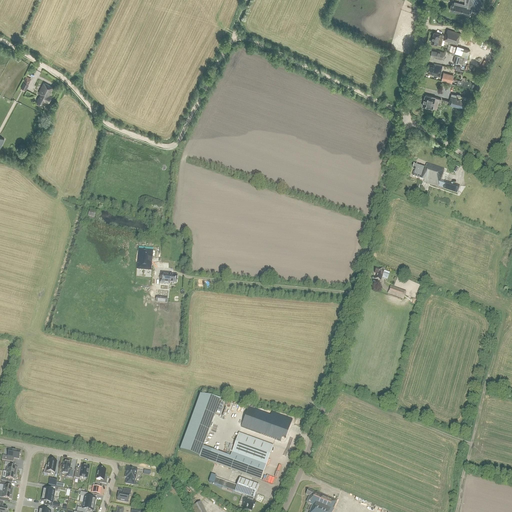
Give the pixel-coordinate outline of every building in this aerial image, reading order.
[(466,0),(465,5),(463,4),(455,2),(454,4),(452,3),(452,5),(451,5),(450,11),(470,16),(472,11),(480,13),(482,7),(483,7),(484,0),(466,0)] [(457,45),(461,34),(448,29),(444,40),(457,45)] [(443,40),(444,35),(434,32),(431,43),(441,46),(442,45),(444,45),(445,41),(443,40)] [(453,46),(451,52),(452,52),(455,53),(456,53),(462,55),(459,63),(466,65),(468,57),(470,50),(457,46),(457,47),(453,46)] [(438,51),(438,52),(432,51),(431,56),(436,57),(436,59),(444,61),(446,53),(438,51)] [(434,64),(434,66),(429,64),(427,73),(432,74),(432,75),(440,77),(442,66),(434,64)] [(451,83),(453,76),(444,74),(442,81),(451,83)] [(31,79),(26,76),(23,82),(23,83),(20,88),(26,91),(29,85),(28,85),(31,79)] [(52,96),(49,94),(53,88),(43,83),(38,93),(40,94),(39,98),(38,98),(36,101),(43,105),(44,101),(48,103),(52,96)] [(457,95),(452,94),(450,104),(464,108),(467,98),(461,96),(457,95)] [(439,99),(439,98),(425,95),(422,106),(433,109),(435,99),(437,99),(439,99)] [(426,169),(414,166),(413,170),(414,171),(412,177),(424,181),(423,183),(438,188),(438,187),(442,188),(442,189),(457,194),(459,187),(444,182),(444,183),(440,181),(444,171),(427,165),(426,169)] [(151,271),(153,250),(138,249),(136,269),(151,271)] [(376,269),(375,274),(377,274),(375,279),(381,281),(383,276),(388,277),(389,274),(390,273),(384,271),(384,270),(383,269),(382,269),(381,269),(381,270),(380,270),(380,271),(376,269)] [(171,275),(171,273),(161,272),(160,284),(170,285),(170,283),(176,283),(177,276),(171,275)] [(404,299),(407,291),(392,286),(389,295),(404,299)] [(200,395),(180,450),(182,451),(199,457),(203,447),(220,400),(200,395)] [(271,416),(248,408),(241,427),(275,439),(275,440),(280,427),(282,427),(286,428),(290,418),(289,418),(272,412),(271,416)] [(239,433),(232,453),(266,465),(273,445),(273,446),(239,433)] [(2,460),(11,462),(12,458),(19,459),(20,455),(21,455),(21,452),(20,452),(9,450),(7,457),(3,456),(2,460)] [(46,465),(43,474),(44,473),(50,475),(51,472),(54,473),(56,461),(55,461),(55,460),(51,460),(50,460),(49,460),(48,466),(47,466),(46,466),(47,466),(46,465)] [(7,466),(6,472),(16,474),(17,468),(11,467),(11,463),(5,462),(4,465),(7,466)] [(66,477),(72,478),(73,471),(70,471),(71,464),(64,462),(61,473),(67,474),(66,477)] [(80,476),(87,478),(89,467),(82,466),(81,469),(76,468),(74,478),(79,479),(80,476)] [(135,479),(137,469),(131,468),(127,467),(126,471),(125,477),(127,478),(126,484),(133,485),(134,479),(135,479)] [(100,483),(106,484),(107,478),(104,477),(106,470),(98,469),(98,472),(97,472),(96,475),(97,475),(96,479),(101,480),(100,483)] [(154,469),(151,482),(162,484),(165,471),(154,469)] [(15,480),(16,474),(6,472),(3,472),(2,481),(8,482),(8,479),(15,480)] [(268,482),(270,477),(263,474),(261,480),(268,482)] [(222,487),(234,491),(246,496),(245,499),(242,507),(246,509),(247,508),(251,509),(252,508),(253,508),(254,506),(255,502),(251,501),(252,498),(253,498),(258,485),(239,478),(236,486),(224,481),(222,487)] [(14,487),(7,486),(8,483),(1,482),(1,485),(4,486),(2,492),(12,494),(14,487)] [(93,486),(91,493),(100,494),(101,487),(93,486)] [(43,488),(42,495),(54,497),(55,491),(43,488)] [(123,494),(119,493),(117,501),(128,503),(129,495),(130,495),(131,490),(124,489),(123,494)] [(312,505),(309,511),(331,511),(337,501),(317,492),(316,493),(308,489),(306,494),(308,495),(306,502),(312,505)] [(0,500),(4,502),(5,499),(11,500),(12,494),(2,492),(0,491),(0,500)] [(84,497),(83,502),(95,505),(96,498),(88,497),(89,494),(80,492),(80,496),(84,497)] [(53,503),(54,497),(42,495),(41,501),(48,502),(47,506),(60,508),(60,504),(53,503)] [(93,511),(95,505),(83,502),(81,508),(77,507),(77,511),(80,511),(85,511),(86,510),(93,511)] [(205,511),(200,502),(192,506),(195,511),(205,511)]
